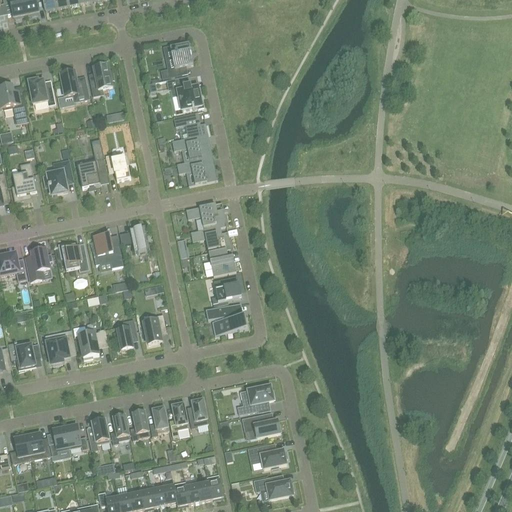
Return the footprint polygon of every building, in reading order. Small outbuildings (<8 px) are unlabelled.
[(22,21),(22,19),(27,18),(22,0),(2,0),(4,6),(11,5),(14,20),(15,20),(16,22),(22,21)] [(36,1),(41,0),(22,0),(27,18),(31,17),(32,18),(38,17),(38,15),(39,15),(36,1)] [(57,12),(54,0),(42,0),(46,14),(57,12)] [(66,0),(54,0),(57,12),(68,9),(66,0)] [(80,7),(78,0),(66,0),(68,9),(80,7)] [(191,55),(189,46),(188,46),(187,45),(163,50),(165,57),(165,56),(171,54),(175,70),(168,72),(168,71),(168,72),(161,73),(163,82),(182,78),(181,70),(187,69),(193,67),(191,55)] [(108,68),(94,71),(97,84),(90,85),(93,100),(100,98),(99,93),(113,90),(111,83),(114,83),(113,75),(110,76),(108,68)] [(64,77),(61,77),(66,100),(74,98),(75,104),(89,102),(85,81),(77,82),(75,74),(73,75),(72,73),(63,75),(64,77)] [(169,83),(171,92),(173,92),(174,98),(179,97),(182,113),(202,108),(198,89),(192,90),(191,87),(181,89),(180,80),(169,83)] [(38,82),(29,84),(33,107),(47,104),(48,109),(56,107),(53,90),(47,91),(45,89),(44,83),(39,84),(38,82)] [(0,111),(4,110),(4,113),(13,111),(15,120),(17,119),(18,127),(29,125),(23,97),(16,99),(13,87),(0,89),(0,111)] [(208,138),(206,126),(201,127),(198,115),(174,120),(176,130),(186,128),(188,141),(189,142),(198,140),(208,138)] [(10,135),(0,136),(0,140),(1,146),(12,144),(10,135)] [(198,140),(189,142),(188,141),(172,144),(174,154),(188,151),(190,164),(191,165),(203,163),(213,160),(210,147),(204,149),(203,145),(199,146),(198,140)] [(33,152),(24,153),(26,161),(35,160),(33,152)] [(70,160),(68,152),(61,153),(63,161),(70,160)] [(115,173),(117,184),(131,181),(127,161),(126,161),(124,155),(106,159),(109,174),(115,173)] [(87,167),(78,169),(83,191),(89,190),(89,192),(95,190),(95,189),(100,187),(101,188),(99,176),(107,175),(104,161),(96,163),(95,156),(94,156),(95,162),(87,163),(87,167)] [(177,167),(179,177),(193,174),(195,187),(218,183),(215,170),(209,171),(208,168),(204,169),(203,163),(191,165),(190,164),(177,167)] [(50,189),(52,198),(68,194),(65,180),(72,178),(69,164),(61,166),(63,174),(48,177),(48,179),(44,180),(46,189),(50,189)] [(20,168),(22,176),(13,178),(15,189),(12,190),(15,205),(32,202),(31,197),(37,195),(31,166),(20,168)] [(0,208),(4,207),(3,202),(9,201),(4,176),(0,176),(0,208)] [(202,220),(204,232),(204,233),(217,231),(227,229),(225,216),(218,217),(216,207),(186,213),(188,222),(202,220)] [(131,232),(130,233),(135,256),(150,253),(146,229),(134,232),(134,233),(131,233),(131,232)] [(204,233),(204,232),(191,235),(193,245),(206,242),(209,256),(227,252),(232,251),(229,238),(223,239),(222,236),(218,237),(217,231),(204,233)] [(94,247),(96,247),(97,251),(94,252),(97,268),(111,265),(113,271),(125,268),(121,248),(113,250),(111,237),(102,238),(101,237),(92,239),(94,247)] [(189,259),(185,242),(178,243),(181,261),(189,259)] [(61,262),(64,261),(67,274),(79,272),(80,275),(90,273),(87,257),(81,258),(79,251),(77,251),(76,248),(73,249),(72,244),(58,247),(61,262)] [(44,282),(43,273),(50,272),(46,252),(40,253),(40,252),(31,253),(32,260),(26,261),(31,284),(44,282)] [(214,279),(236,274),(233,259),(229,260),(227,252),(209,256),(214,279)] [(18,284),(28,282),(24,265),(18,266),(16,256),(6,258),(5,256),(0,256),(0,278),(17,275),(18,284)] [(212,301),(213,307),(242,301),(238,279),(214,284),(217,300),(212,301)] [(74,295),(65,296),(67,304),(76,302),(74,295)] [(219,323),(218,323),(213,324),(212,325),(213,326),(215,337),(215,338),(221,337),(248,332),(245,318),(236,320),(236,318),(234,308),(241,307),(241,306),(234,308),(206,313),(208,323),(218,321),(219,323)] [(144,325),(148,347),(163,344),(160,331),(166,329),(163,317),(152,319),(153,323),(144,325)] [(117,331),(122,353),(134,350),(131,335),(136,334),(134,323),(123,325),(124,329),(117,331)] [(93,361),(93,359),(100,357),(98,347),(108,345),(105,332),(98,333),(98,335),(95,335),(79,338),(84,362),(93,361)] [(62,335),(63,341),(47,345),(51,367),(53,367),(54,369),(62,367),(62,365),(64,365),(63,362),(70,360),(68,348),(75,346),(72,333),(62,335)] [(19,374),(36,370),(35,362),(42,361),(39,347),(32,348),(32,347),(17,350),(17,351),(12,353),(14,362),(16,362),(19,374)] [(0,374),(6,373),(5,371),(12,369),(8,351),(0,352),(0,374)] [(250,393),(249,393),(250,400),(243,402),(244,408),(238,410),(239,417),(259,414),(257,406),(275,403),(274,402),(276,402),(274,393),(272,393),(271,388),(258,391),(258,389),(250,391),(250,393)] [(204,402),(192,404),(195,418),(189,419),(191,431),(198,430),(197,427),(209,425),(204,402)] [(175,427),(188,425),(184,406),(171,409),(173,419),(167,421),(169,433),(176,432),(175,427)] [(145,414),(149,433),(161,430),(162,435),(169,433),(167,421),(160,422),(158,412),(145,414)] [(141,415),(140,413),(133,415),(136,431),(130,432),(132,443),(138,442),(138,441),(149,439),(145,414),(141,415)] [(121,419),(121,417),(113,419),(116,435),(110,436),(113,447),(119,446),(118,444),(130,441),(125,418),(121,419)] [(263,418),(242,422),(245,435),(256,432),(257,442),(281,437),(278,422),(264,425),(263,418)] [(92,423),(93,430),(95,440),(89,441),(92,454),(99,453),(98,447),(110,444),(109,441),(106,422),(101,423),(100,421),(92,423)] [(83,453),(89,451),(86,440),(80,441),(78,428),(66,431),(70,452),(82,449),(83,453)] [(70,452),(66,431),(53,433),(56,446),(50,447),(53,459),(59,458),(58,454),(70,452)] [(42,441),(41,436),(28,438),(33,463),(52,459),(49,447),(43,448),(42,441)] [(15,441),(17,454),(10,455),(13,467),(33,463),(28,438),(15,441)] [(287,467),(286,461),(288,461),(286,453),(284,453),(284,452),(266,456),(265,450),(250,453),(253,464),(261,462),(263,472),(271,470),(272,472),(280,470),(279,468),(287,467)] [(225,455),(227,465),(234,464),(232,454),(225,455)] [(0,468),(1,468),(1,471),(10,469),(8,456),(0,457),(0,468)] [(134,464),(124,466),(125,473),(136,470),(134,464)] [(116,473),(114,465),(105,467),(107,475),(116,473)] [(39,490),(58,486),(56,478),(37,482),(39,490)] [(219,478),(208,480),(212,502),(224,500),(219,478)] [(197,485),(201,504),(212,502),(208,480),(207,480),(208,484),(197,486),(197,485)] [(270,480),(255,484),(256,495),(269,492),(271,504),(294,498),(293,494),(294,493),(293,486),(291,486),(291,482),(271,486),(270,480)] [(239,483),(232,485),(235,498),(242,497),(239,483)] [(179,509),(190,507),(185,485),(174,487),(174,486),(179,509)] [(186,485),(185,485),(190,507),(201,504),(197,485),(186,487),(186,485)] [(179,509),(174,486),(162,488),(166,508),(177,505),(178,509),(179,509)] [(151,490),(155,510),(166,508),(162,488),(162,490),(152,492),(151,490)] [(140,493),(143,511),(145,511),(155,510),(151,490),(140,493)] [(132,511),(143,511),(140,493),(129,495),(132,511)] [(106,495),(98,497),(101,509),(108,508),(108,511),(120,511),(117,497),(106,499),(106,495)] [(132,511),(129,495),(117,497),(120,511),(132,511)]
